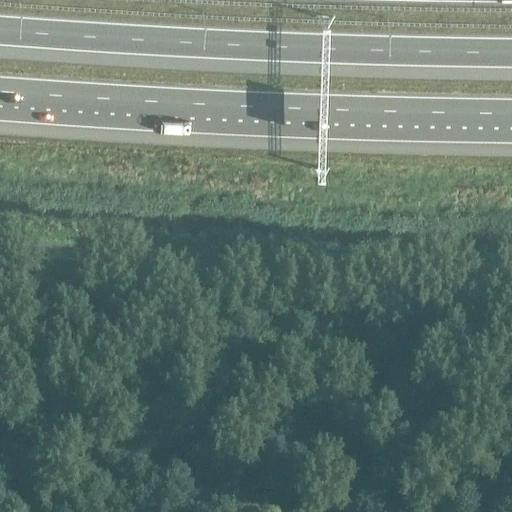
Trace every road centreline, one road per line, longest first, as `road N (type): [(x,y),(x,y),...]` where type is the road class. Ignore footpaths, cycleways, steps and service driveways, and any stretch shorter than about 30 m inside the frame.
road 1 (motorway): [(0,91),(511,114)]
road 2 (motorway): [(0,28),(511,48)]
